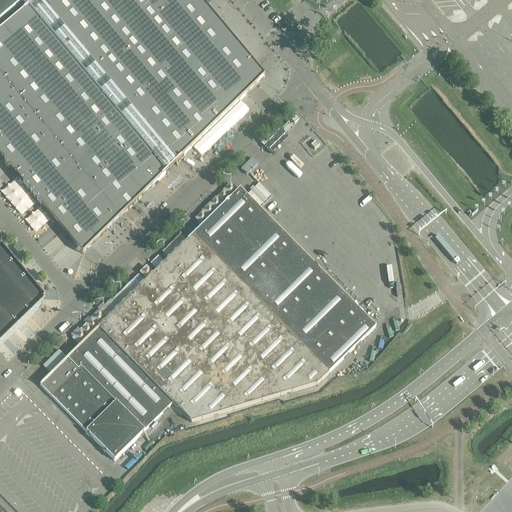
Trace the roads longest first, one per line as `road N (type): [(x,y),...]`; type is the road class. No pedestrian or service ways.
road 1 (unclassified): [(81,300),(308,77)]
road 2 (primary): [(503,317),(388,407),(277,455)]
road 3 (primary): [(280,471),(410,425),(511,345)]
road 4 (unclassified): [(338,114),(503,317)]
road 5 (unclassified): [(511,269),(397,138),(338,114)]
